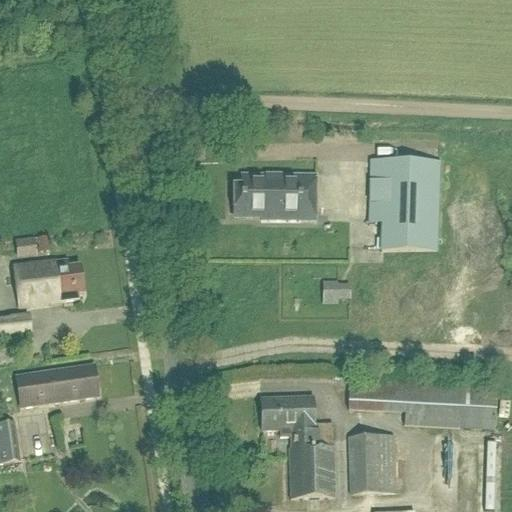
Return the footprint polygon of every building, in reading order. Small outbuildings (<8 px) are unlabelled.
[(381,254),(437,255),(438,165),(371,164),(370,226),(381,226),(381,254)] [(242,178),(242,189),(233,189),(233,218),(260,218),(260,222),(300,222),(300,178),(242,178)] [(78,297),(83,296),(80,268),(68,270),(67,262),(14,270),(19,311),(50,307),(50,304),(59,303),(60,306),(79,303),(78,297)] [(0,342),(30,339),(28,317),(0,319),(0,342)] [(16,380),(21,412),(98,400),(93,368),(16,380)] [(364,395),(349,395),(349,415),(413,416),(413,400),(403,400),(403,388),(364,388),(364,395)] [(293,406),(263,405),(262,424),(292,425),(293,406)] [(0,467),(20,465),(14,425),(0,426),(0,467)] [(360,493),(397,494),(398,435),(361,435),(360,493)] [(299,497),(336,502),(340,466),(347,466),(350,447),(305,441),(299,497)] [(404,457),(405,481),(416,480),(415,456),(404,457)]
